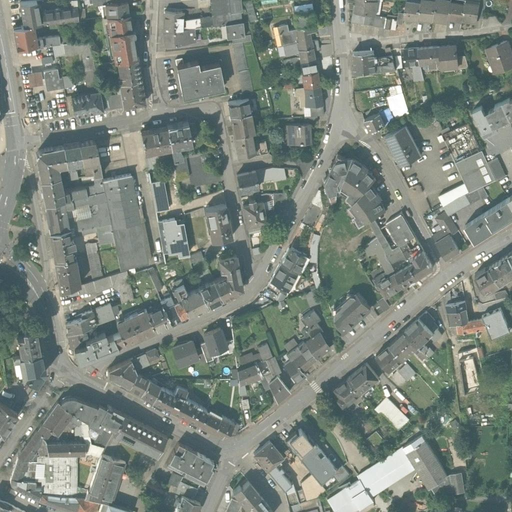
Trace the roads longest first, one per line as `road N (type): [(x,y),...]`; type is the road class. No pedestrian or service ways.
road 1 (tertiary): [(232,455),(449,274)]
road 2 (residential): [(156,118),(211,109),(247,267),(262,273)]
road 3 (residential): [(75,376),(239,300),(262,273)]
road 4 (residential): [(334,124),(382,158),(449,274)]
road 5 (tertiary): [(75,376),(232,455)]
road 6 (residential): [(334,124),(262,273)]
road 7 (residential): [(340,45),(495,29)]
road 8 (residential): [(18,145),(156,118)]
road 9 (tertiary): [(0,253),(53,306),(64,370)]
